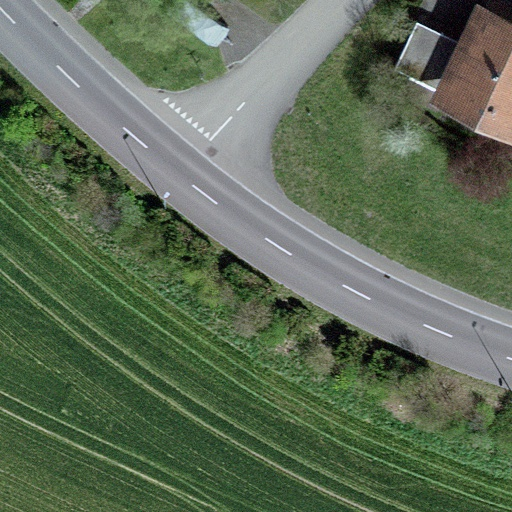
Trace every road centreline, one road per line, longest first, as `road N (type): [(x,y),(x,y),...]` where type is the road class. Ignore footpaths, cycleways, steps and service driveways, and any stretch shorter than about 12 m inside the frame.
road 1 (tertiary): [(511,346),(362,294),(173,171)]
road 2 (residential): [(173,171),(374,0)]
road 3 (tertiary): [(173,171),(0,4)]
